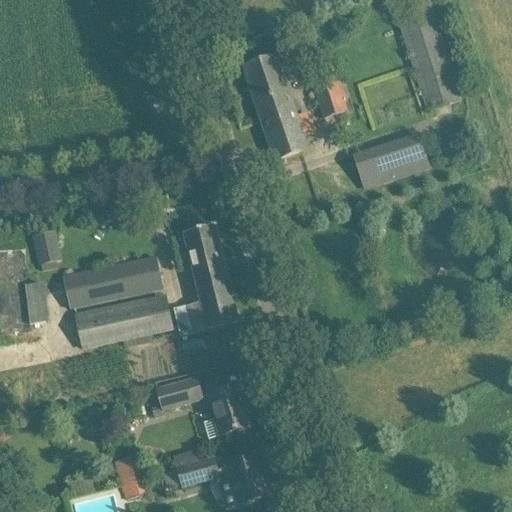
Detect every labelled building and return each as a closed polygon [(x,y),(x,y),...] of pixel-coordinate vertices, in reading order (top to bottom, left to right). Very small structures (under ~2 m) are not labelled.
[(429,112),(461,102),(427,0),(399,0),(393,2),(429,112)] [(276,163),(295,157),(308,152),(277,59),(245,70),(276,163)] [(313,86),(325,122),(349,113),(346,102),(352,100),(346,82),(340,84),(338,77),(313,86)] [(431,170),(420,138),(373,153),(383,186),(431,170)] [(240,324),(216,228),(185,236),(202,304),(174,311),(181,338),(209,332),(240,324)] [(56,263),(62,262),(55,233),(34,238),(40,267),(42,266),(43,273),(58,270),(56,263)] [(24,252),(0,251),(0,302),(24,302),(24,252)] [(71,312),(145,295),(165,290),(158,259),(64,280),(71,312)] [(32,325),(50,323),(46,286),(28,288),(32,325)] [(83,351),(154,335),(173,331),(166,298),(76,317),(83,351)] [(167,418),(165,411),(202,400),(197,381),(159,392),(164,408),(153,411),(156,421),(167,418)] [(238,390),(241,389),(241,388),(210,397),(213,407),(201,411),(206,423),(204,424),(209,441),(222,437),(222,438),(252,429),(248,412),(244,413),(238,390)] [(122,484),(142,479),(136,459),(116,464),(122,484)] [(214,461),(179,471),(184,487),(184,488),(217,478),(221,490),(231,487),(237,508),(253,503),(273,498),(261,460),(242,465),(217,472),(214,461)] [(127,501),(147,495),(142,479),(122,484),(127,501)]
